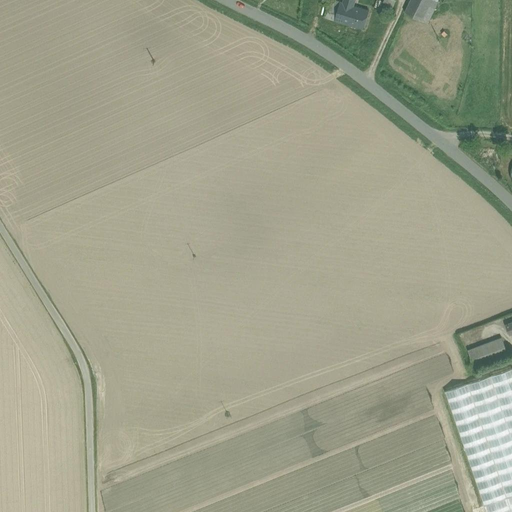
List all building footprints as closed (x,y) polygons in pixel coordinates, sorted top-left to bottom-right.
[(330,19),(334,1),(331,0),(328,0),(324,17),(330,19)] [(343,0),(343,3),(342,3),(336,21),(348,24),(354,6),(355,2),(355,0),(343,0)] [(383,2),(377,0),(376,0),(374,9),(380,10),(383,2)] [(394,0),(389,0),(385,11),(391,13),(395,0),(394,0)] [(410,0),(405,12),(421,21),(429,6),(431,0),(410,0)] [(439,0),(431,0),(429,6),(435,9),(439,0)] [(334,1),(330,19),(336,21),(342,3),(334,1)] [(354,6),(369,11),(370,7),(355,2),(354,6)] [(369,11),(354,6),(348,24),(363,29),(369,11)] [(429,6),(421,21),(427,24),(435,9),(429,6)] [(502,336),(467,349),(474,368),(509,354),(502,336)] [(511,511),(511,368),(445,391),(485,511),(511,511)]
